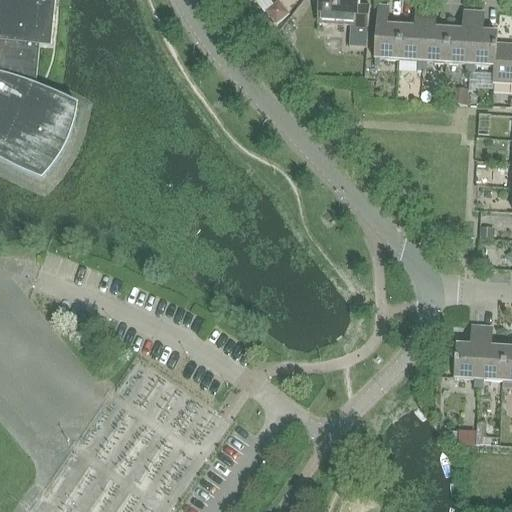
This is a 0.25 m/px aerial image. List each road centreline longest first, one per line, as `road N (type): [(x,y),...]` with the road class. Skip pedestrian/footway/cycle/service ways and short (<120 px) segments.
road 1 (unclassified): [(428,296),(411,259),(212,45),(184,0)]
road 2 (unclassified): [(302,421),(330,432),(410,355),(425,336),(428,296)]
